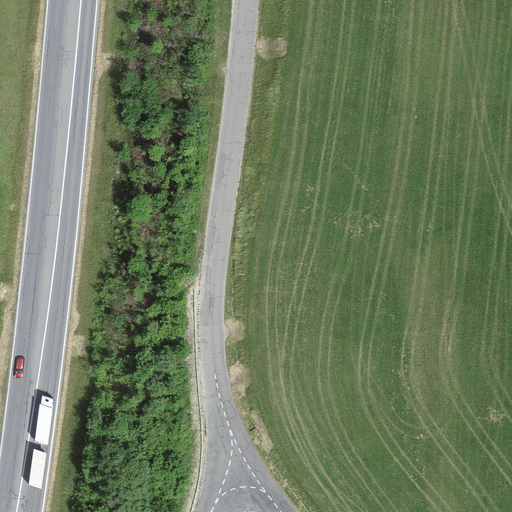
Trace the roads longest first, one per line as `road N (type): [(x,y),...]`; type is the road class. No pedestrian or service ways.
road 1 (primary): [(75,0),(54,283),(14,511)]
road 2 (unclassified): [(230,431),(214,370),(212,309),(247,0)]
